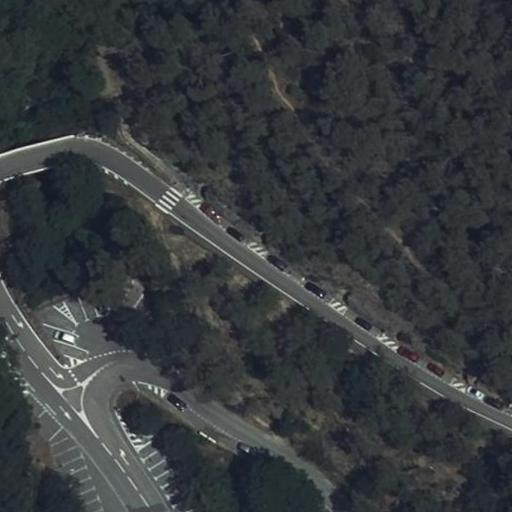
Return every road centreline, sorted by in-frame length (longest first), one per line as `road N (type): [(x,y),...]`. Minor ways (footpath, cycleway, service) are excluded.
road 1 (residential): [(511,422),(459,400),(106,155),(77,147),(0,165)]
road 2 (residential): [(76,401),(104,367),(154,370),(274,451),(338,511)]
road 3 (residential): [(76,401),(148,511)]
road 4 (residential): [(0,300),(21,345),(76,401)]
